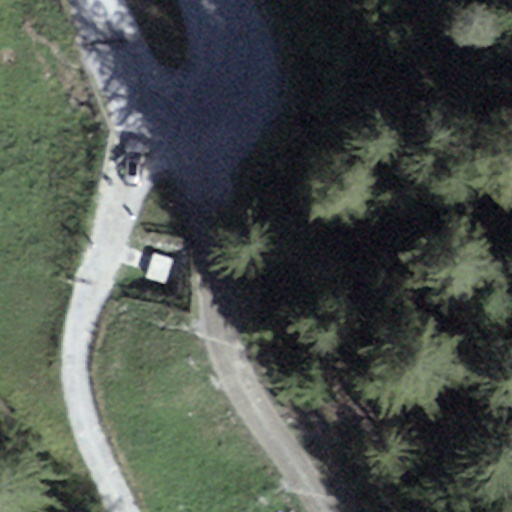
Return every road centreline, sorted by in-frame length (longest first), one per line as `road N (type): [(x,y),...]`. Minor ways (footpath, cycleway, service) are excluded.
road 1 (track): [(196,114),(247,340),(345,511)]
road 2 (track): [(144,96),(89,266),(84,389),(115,511)]
road 3 (tertiary): [(214,0),(233,52),(228,87),(214,104),(179,115),(144,96),(98,0)]
